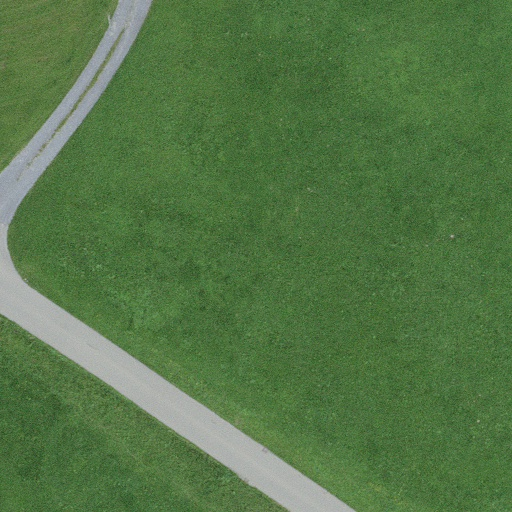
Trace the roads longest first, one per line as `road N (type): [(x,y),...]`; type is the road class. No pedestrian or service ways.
road 1 (residential): [(0,284),(328,511)]
road 2 (track): [(130,0),(122,33),(0,205)]
